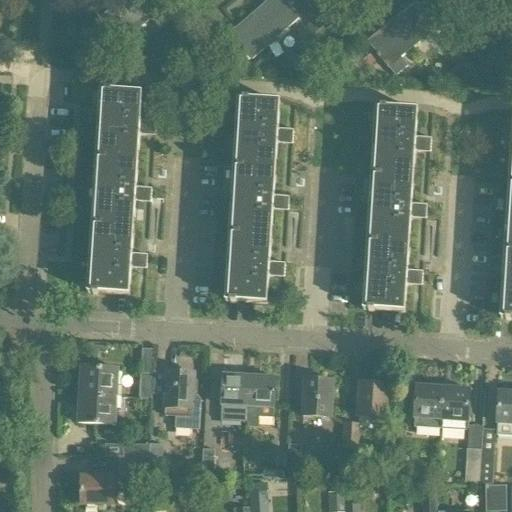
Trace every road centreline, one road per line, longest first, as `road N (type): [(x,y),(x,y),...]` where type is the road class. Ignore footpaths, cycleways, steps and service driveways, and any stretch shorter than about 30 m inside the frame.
road 1 (residential): [(40,325),(511,352)]
road 2 (residential): [(42,58),(23,323)]
road 3 (residential): [(40,325),(41,511)]
